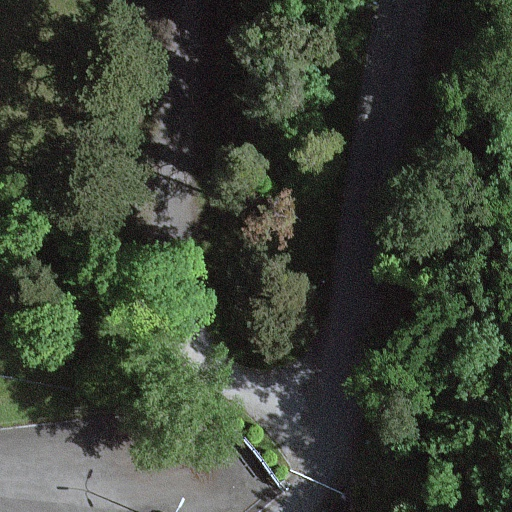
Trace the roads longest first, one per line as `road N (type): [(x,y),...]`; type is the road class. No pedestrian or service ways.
road 1 (unclassified): [(309,511),(322,484),(404,0)]
road 2 (track): [(334,403),(262,395),(226,378),(189,344),(171,126),(188,0)]
